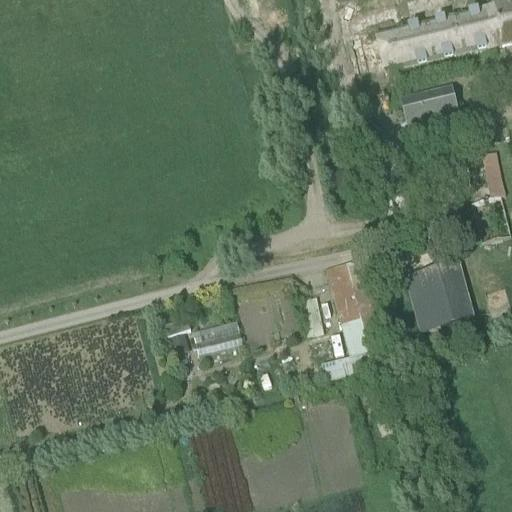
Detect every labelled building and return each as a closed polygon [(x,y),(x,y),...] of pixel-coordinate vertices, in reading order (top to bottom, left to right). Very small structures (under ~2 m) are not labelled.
[(511,5),(493,10),(502,49),(511,47),(511,5)] [(493,10),(398,31),(374,37),(383,76),(490,50),(502,49),(493,10)] [(450,90),(399,102),(405,128),(456,116),(450,90)] [(481,247),(509,241),(499,201),(505,199),(501,184),(498,184),(492,157),(480,159),(486,186),(489,185),(493,202),(471,207),(481,247)] [(348,362),(321,369),(325,386),(385,370),(357,264),(324,272),(348,362)] [(451,266),(403,280),(419,337),(467,324),(451,266)] [(300,304),(308,341),(324,337),(315,300),(300,304)] [(186,321),(162,328),(166,340),(189,333),(186,321)] [(235,325),(192,336),(198,359),(240,348),(235,325)] [(183,337),(169,341),(173,358),(187,354),(183,337)]
